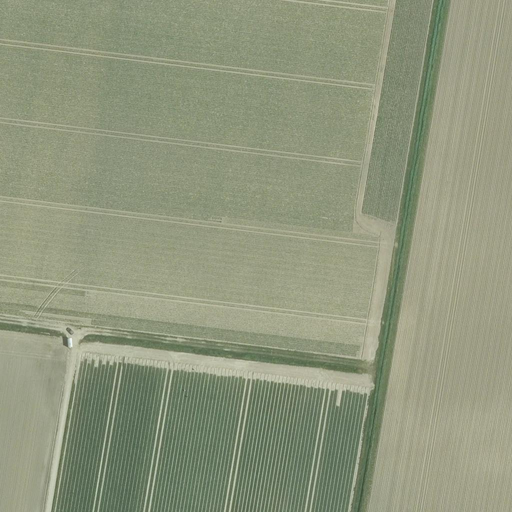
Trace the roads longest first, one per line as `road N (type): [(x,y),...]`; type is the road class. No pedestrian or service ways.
road 1 (track): [(374,367),(0,320)]
road 2 (track): [(47,511),(77,329)]
